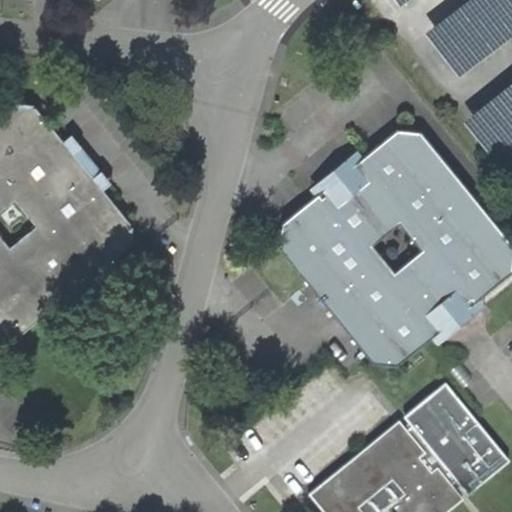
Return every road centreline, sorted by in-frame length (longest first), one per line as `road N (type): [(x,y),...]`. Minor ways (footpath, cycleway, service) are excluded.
road 1 (unclassified): [(250,60),(162,400),(128,452)]
road 2 (unclassified): [(250,60),(0,31)]
road 3 (unclassified): [(128,452),(65,481),(0,474)]
